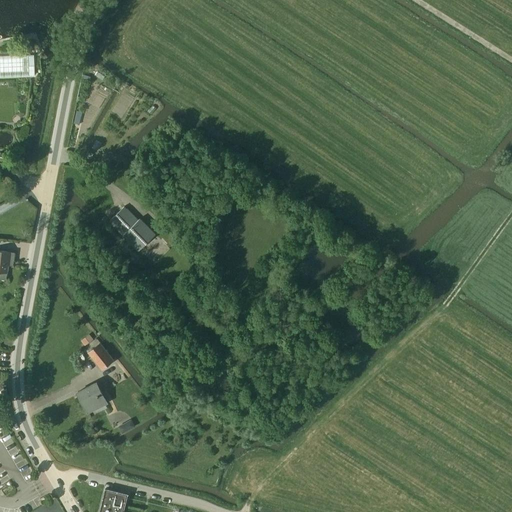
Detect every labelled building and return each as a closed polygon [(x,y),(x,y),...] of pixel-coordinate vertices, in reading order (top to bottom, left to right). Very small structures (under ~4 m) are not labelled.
[(0,77),(34,76),(33,55),(0,55),(0,77)] [(140,218),(138,220),(124,206),(109,221),(123,235),(139,250),(156,234),(140,218)] [(7,264),(12,265),(14,252),(11,252),(11,251),(0,250),(0,278),(5,279),(6,272),(7,272),(7,264)] [(87,352),(88,353),(102,370),(115,360),(100,342),(87,352)] [(96,382),(77,392),(87,411),(106,401),(96,382)] [(101,511),(122,511),(123,509),(124,509),(125,506),(124,506),(126,495),(123,494),(124,493),(121,492),(121,493),(107,490),(105,495),(104,495),(103,498),(105,498),(103,504),(102,504),(101,507),(102,507),(101,511)]
